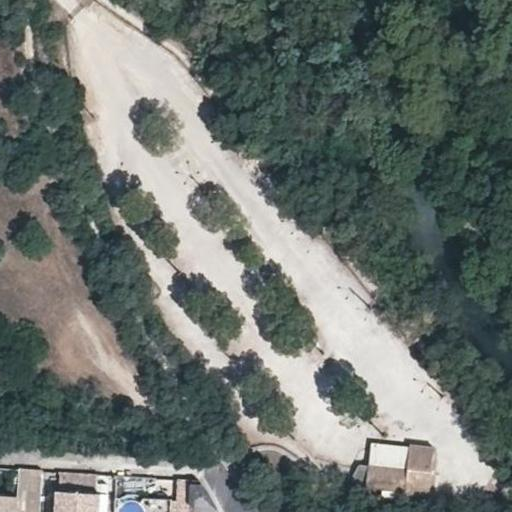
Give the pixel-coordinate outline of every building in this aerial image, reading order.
[(434,449),(410,446),(408,470),(369,466),(367,489),(405,493),(407,485),(430,488),(434,449)] [(19,467),(18,493),(0,492),(0,511),(40,511),(42,468),(19,467)] [(98,491),(99,476),(61,474),(61,489),(59,489),(57,511),(97,511),(99,491),(98,491)] [(184,485),(195,511),(196,511),(212,505),(200,478),(184,485)] [(429,496),(430,488),(407,485),(405,493),(429,496)]
